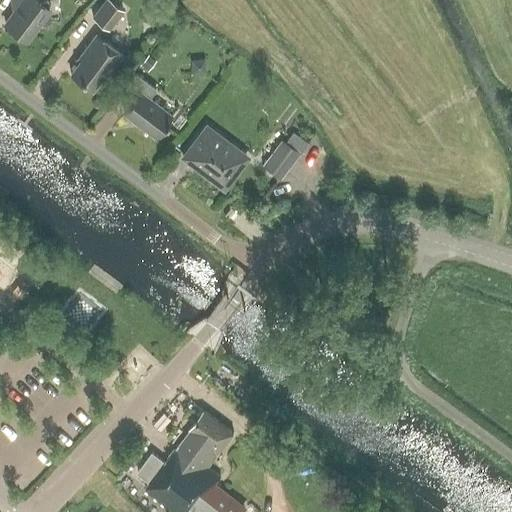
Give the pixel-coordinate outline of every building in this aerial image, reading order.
[(40,2),(37,0),(10,0),(11,8),(14,11),(5,24),(26,40),(33,31),(32,25),(50,22),(47,0),(40,2)] [(109,29),(123,9),(110,0),(105,0),(93,16),(109,29)] [(104,77),(122,54),(96,34),(78,58),(80,59),(70,73),(92,89),(102,76),(104,77)] [(147,69),(155,59),(147,54),(140,64),(147,69)] [(156,89),(154,87),(159,80),(149,72),(143,79),(135,73),(119,96),(130,104),(124,112),(156,136),(171,115),(149,98),(156,89)] [(201,133),(183,157),(224,188),(242,164),(235,158),(240,151),(213,131),(208,138),(201,133)] [(280,140),(262,165),(280,178),(298,153),(280,140)] [(244,511),(248,507),(216,482),(220,476),(208,467),(234,433),(204,411),(191,428),(191,429),(166,463),(153,453),(138,472),(150,481),(145,488),(176,511),(244,511)]
